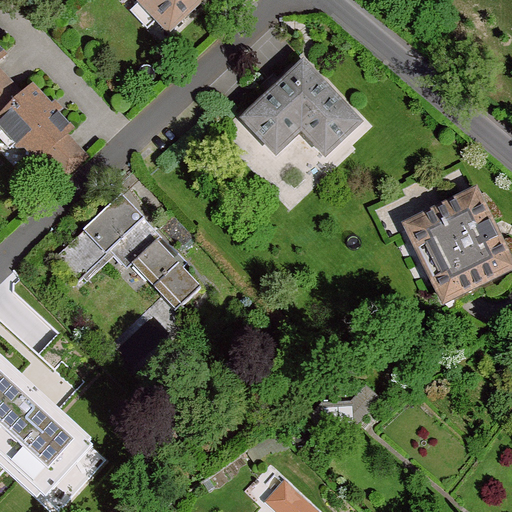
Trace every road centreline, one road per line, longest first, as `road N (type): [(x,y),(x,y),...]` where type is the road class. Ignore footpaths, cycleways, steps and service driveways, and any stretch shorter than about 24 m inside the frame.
road 1 (residential): [(280,0),(0,264)]
road 2 (residential): [(511,150),(329,0)]
